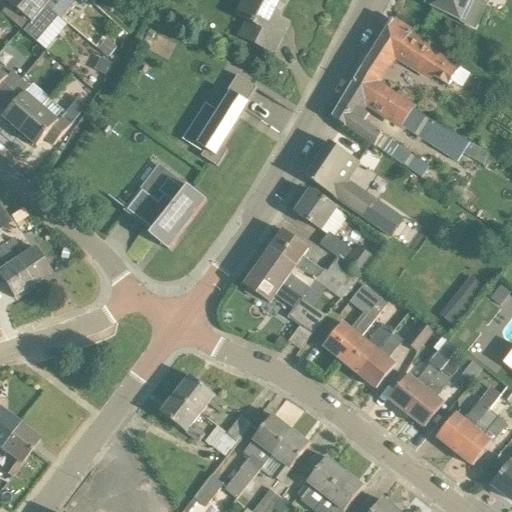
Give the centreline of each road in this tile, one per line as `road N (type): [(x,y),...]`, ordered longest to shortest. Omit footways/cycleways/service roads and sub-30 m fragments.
road 1 (tertiary): [(176,328),(222,266),(378,0)]
road 2 (residential): [(459,511),(310,403),(176,328)]
road 3 (tertiary): [(37,511),(176,328)]
road 4 (residential): [(135,297),(0,173)]
road 5 (residential): [(0,354),(135,297)]
